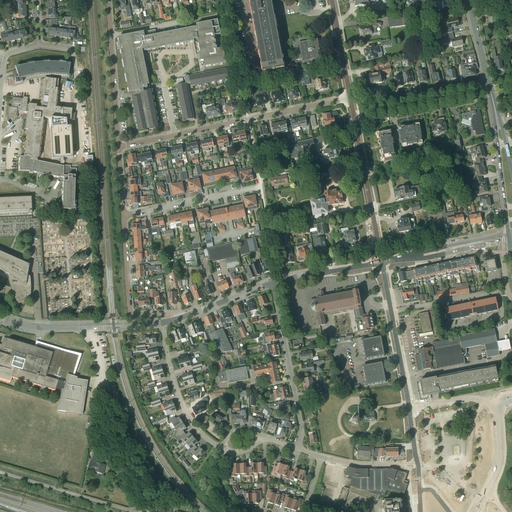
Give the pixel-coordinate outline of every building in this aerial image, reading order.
[(120,0),(118,1),(120,8),(120,11),(125,10),(127,18),(131,17),(129,6),(126,6),(124,0),(120,0)] [(130,0),(133,11),(139,10),(137,0),(130,0)] [(271,0),(249,0),(250,4),(263,73),(284,69),(284,68),(283,61),(272,4),(271,0)] [(47,12),(46,12),(46,16),(47,16),(50,16),(50,19),(57,18),(57,15),(55,15),(55,12),(59,12),(59,10),(61,10),(61,9),(61,8),(58,8),(58,9),(55,9),(47,10),(47,12)] [(410,16),(387,18),(388,28),(413,25),(413,21),(410,22),(410,16)] [(448,25),(444,26),(445,34),(452,32),(451,27),(459,25),(457,19),(447,21),(448,25)] [(510,19),(502,21),(504,29),(511,28),(510,19)] [(129,37),(119,40),(120,45),(120,47),(122,47),(123,49),(121,50),(129,93),(133,92),(134,97),(132,97),(139,133),(148,131),(148,129),(150,129),(150,130),(159,128),(151,90),(149,90),(148,85),(150,85),(143,50),(144,50),(194,40),(198,39),(201,53),(199,53),(201,61),(204,61),(205,67),(227,63),(224,48),(217,49),(217,46),(218,46),(217,39),(215,39),(215,36),(221,35),(218,20),(196,24),(197,27),(156,35),(155,30),(134,34),(129,35),(129,37)] [(370,25),(359,26),(361,38),(365,38),(365,35),(372,34),(371,28),(373,28),(376,28),(377,26),(381,26),(381,23),(375,22),(374,25),(372,26),(372,25),(370,25)] [(68,31),(67,38),(71,39),(71,40),(78,41),(77,34),(74,34),(74,32),(74,28),(70,27),(70,24),(69,24),(69,25),(68,24),(67,27),(69,27),(68,31)] [(5,29),(3,30),(4,33),(6,32),(8,42),(14,40),(12,33),(12,30),(7,31),(6,28),(5,29)] [(47,28),(47,32),(49,33),(48,36),(49,36),(49,37),(52,37),(52,36),(55,37),(56,29),(47,28)] [(25,30),(18,32),(20,39),(27,37),(25,30)] [(4,33),(0,33),(0,36),(2,44),(8,42),(6,32),(4,33)] [(444,35),(438,37),(437,37),(438,40),(443,39),(445,44),(452,42),(453,47),(463,45),(461,38),(454,39),(452,33),(444,35)] [(295,54),(291,55),(292,60),(293,66),(297,66),(296,60),(303,59),(304,65),(319,62),(318,52),(325,50),(323,40),(310,42),(309,37),(292,40),(295,54)] [(365,52),(364,52),(364,55),(365,55),(366,60),(383,57),(381,49),(380,46),(373,47),(369,48),(369,50),(364,51),(365,52)] [(501,57),(494,59),(495,62),(494,62),(495,65),(497,71),(500,70),(500,71),(502,70),(503,70),(501,57)] [(377,74),(369,76),(371,85),(382,83),(384,82),(384,81),(384,77),(383,77),(381,77),(380,74),(391,72),(389,61),(375,64),(376,70),(377,70),(377,74)] [(67,75),(69,64),(65,63),(64,65),(58,64),(58,62),(53,62),(49,62),(49,64),(42,64),(42,62),(38,63),(33,63),(34,65),(27,66),(27,64),(22,65),(18,67),(19,68),(15,69),(17,74),(14,75),(14,78),(15,85),(22,83),(21,79),(19,80),(18,79),(25,77),(32,75),(39,74),(46,74),(53,74),(58,74),(63,75),(67,75)] [(468,68),(469,77),(476,76),(475,69),(475,67),(474,67),(473,64),(471,64),(471,67),(468,68)] [(433,65),(429,65),(431,74),(432,73),(434,83),(437,82),(437,83),(440,83),(440,82),(438,72),(435,73),(433,65)] [(467,65),(461,66),(461,69),(461,72),(462,72),(463,78),(469,77),(468,68),(467,65)] [(448,71),(448,74),(449,74),(450,80),(453,79),(454,80),(455,80),(456,79),(455,70),(451,71),(451,67),(448,68),(448,71)] [(421,68),(416,69),(417,74),(418,74),(420,82),(426,81),(424,71),(422,72),(421,68)] [(186,84),(177,85),(184,121),(193,119),(186,84),(190,83),(191,86),(229,79),(228,70),(186,78),(186,76),(185,77),(185,78),(186,84)] [(401,76),(391,78),(391,82),(392,85),(397,85),(397,88),(403,87),(402,84),(405,83),(405,84),(403,73),(403,76),(401,77),(401,76)] [(403,73),(405,84),(405,81),(407,81),(408,84),(409,84),(409,85),(413,84),(413,83),(414,83),(411,73),(406,74),(403,75),(403,73)] [(317,87),(315,87),(316,91),(325,89),(324,85),(326,84),(325,81),(323,81),(323,79),(316,80),(317,87)] [(291,88),(288,88),(288,91),(289,94),(291,100),(294,99),(294,100),(296,99),(297,98),(300,97),(299,93),(297,94),(296,89),(292,90),(291,88)] [(275,91),(271,92),(272,94),(272,95),(272,98),(273,97),(274,103),(277,102),(278,103),(280,103),(280,102),(281,102),(281,101),(284,101),(283,97),(281,97),(280,93),(275,94),(275,91)] [(259,96),(256,97),(258,107),(259,107),(261,107),(261,106),(262,106),(262,105),(266,104),(264,95),(263,92),(259,93),(259,96)] [(25,99),(15,98),(14,107),(11,107),(10,119),(15,119),(15,118),(21,119),(21,114),(28,115),(30,98),(26,98),(25,99)] [(234,101),(231,101),(233,112),(236,111),(236,112),(238,111),(239,110),(238,107),(239,107),(240,106),(240,104),(239,104),(238,104),(237,102),(234,103),(234,101)] [(213,103),(211,103),(211,105),(214,116),(216,115),(217,116),(219,116),(219,115),(220,115),(218,106),(217,107),(217,105),(214,106),(213,103)] [(205,105),(202,106),(203,114),(206,113),(207,117),(208,117),(209,118),(210,118),(211,117),(214,116),(211,105),(205,106),(205,105)] [(469,113),(461,115),(462,119),(471,123),(470,125),(470,126),(470,127),(471,128),(472,128),(473,132),(475,131),(476,136),(483,134),(478,110),(475,111),(474,113),(473,113),(472,113),(470,113),(469,113)] [(324,121),(321,122),(322,126),(325,126),(335,124),(334,119),(331,119),(330,114),(322,115),(324,121)] [(305,117),(298,119),(300,127),(307,126),(305,117)] [(438,121),(431,123),(434,136),(439,135),(438,133),(446,132),(446,128),(445,123),(444,118),(438,120),(438,121)] [(298,119),(290,121),(292,129),(300,127),(298,119)] [(286,122),(278,123),(280,131),(287,130),(286,122)] [(278,123),(271,125),(273,133),(274,133),(274,134),(277,133),(277,132),(280,131),(278,123)] [(404,126),(398,127),(399,132),(398,132),(399,138),(400,138),(402,147),(412,146),(412,144),(417,144),(417,145),(423,144),(421,134),(420,128),(419,123),(412,124),(413,126),(405,127),(404,126)] [(266,126),(259,127),(261,136),(265,135),(267,140),(271,139),(270,134),(268,134),(266,126)] [(390,130),(378,132),(383,162),(396,160),(393,144),(394,144),(393,139),(392,139),(390,130)] [(241,132),(238,133),(240,141),(246,140),(245,131),(244,132),(243,131),(242,131),(241,132)] [(233,134),(232,134),(234,143),(240,141),(238,133),(235,133),(234,133),(233,133),(233,134)] [(222,138),(217,139),(218,146),(221,146),(222,149),(223,151),(225,151),(222,138)] [(295,143),(288,144),(291,159),(311,155),(314,154),(316,154),(313,142),(312,139),(295,142),(295,143)] [(459,140),(453,142),(455,149),(462,148),(462,147),(461,147),(459,140)] [(207,141),(201,142),(203,150),(206,149),(207,156),(210,155),(207,141)] [(191,144),(186,145),(188,153),(190,152),(191,156),(192,158),(194,157),(191,144)] [(470,149),(469,150),(471,153),(471,155),(474,154),(484,152),(482,146),(470,149)] [(314,154),(311,155),(311,157),(313,158),(324,156),(325,160),(329,159),(339,157),(342,156),(341,152),(340,152),(339,148),(333,149),(327,150),(323,151),(324,155),(315,156),(314,156),(314,154)] [(161,151),(155,152),(157,159),(160,159),(160,162),(161,166),(162,170),(165,169),(161,151)] [(484,152),(474,154),(476,163),(483,161),(482,158),(485,158),(484,152)] [(135,155),(128,156),(130,161),(129,161),(129,165),(136,163),(135,155)] [(20,157),(19,171),(29,171),(29,173),(32,173),(32,172),(59,178),(59,177),(63,178),(63,182),(62,210),(71,210),(71,212),(75,212),(75,206),(72,206),(73,182),(74,183),(74,176),(76,176),(76,169),(70,169),(70,166),(63,166),(63,168),(30,161),(30,160),(30,157),(24,157),(20,157)] [(477,165),(474,166),(475,172),(485,169),(483,161),(476,163),(477,165)] [(252,176),(251,172),(255,171),(254,165),(249,166),(250,169),(245,169),(248,182),(253,180),(254,180),(253,176),(252,176)] [(248,182),(245,169),(241,170),(240,167),(236,168),(238,175),(240,174),(242,184),(246,183),(246,182),(248,182)] [(207,173),(202,174),(204,185),(208,184),(212,183),(218,182),(218,181),(223,180),(223,181),(229,180),(229,179),(233,178),(233,179),(237,178),(234,168),(213,172),(213,171),(207,172),(207,173)] [(477,177),(474,178),(475,181),(482,179),(481,176),(486,175),(485,169),(475,172),(477,177)] [(286,175),(270,179),(272,189),(277,188),(277,185),(287,183),(286,175)] [(135,177),(135,180),(130,180),(130,186),(141,186),(140,176),(135,177)] [(193,180),(188,181),(190,193),(193,192),(193,191),(198,190),(198,191),(201,190),(198,179),(197,179),(197,178),(193,179),(193,180)] [(482,179),(475,181),(477,189),(486,187),(485,181),(482,182),(482,179)] [(168,196),(166,183),(162,184),(162,183),(157,184),(158,190),(157,190),(158,190),(157,191),(158,194),(159,193),(159,196),(162,196),(162,194),(164,194),(165,197),(168,196)] [(396,188),(395,189),(396,191),(395,191),(396,196),(397,196),(398,200),(403,199),(413,197),(416,196),(415,193),(420,192),(419,185),(401,189),(400,188),(399,188),(396,188)] [(319,201),(311,202),(313,216),(328,213),(327,206),(329,205),(329,206),(341,203),(344,203),(343,198),(342,198),(341,193),(339,193),(338,191),(338,189),(335,190),(335,191),(325,193),(324,187),(316,189),(318,200),(318,199),(319,201)] [(486,187),(477,189),(478,195),(488,193),(486,187)] [(247,197),(243,198),(246,208),(247,208),(247,210),(256,208),(256,206),(257,206),(256,201),(257,200),(256,197),(255,197),(255,196),(247,198),(247,197)] [(485,196),(479,197),(480,204),(482,203),(483,206),(480,207),(481,212),(488,211),(487,208),(490,207),(489,199),(486,199),(485,196)] [(0,211),(31,210),(30,198),(0,199),(0,211)] [(419,204),(410,206),(411,212),(420,211),(439,207),(437,200),(418,203),(419,204)] [(212,212),(210,212),(213,224),(229,221),(246,217),(243,205),(242,206),(242,205),(237,206),(237,207),(235,207),(235,206),(230,208),(227,209),(223,210),(223,209),(219,210),(219,211),(216,211),(216,210),(212,212)] [(200,210),(197,211),(199,222),(200,221),(200,223),(205,222),(205,221),(209,220),(209,219),(210,219),(207,208),(204,209),(204,210),(200,211),(200,210)] [(191,212),(185,213),(188,225),(194,224),(191,212)] [(185,213),(179,215),(182,225),(182,227),(188,225),(185,213)] [(456,223),(454,216),(454,213),(444,214),(441,214),(442,220),(445,220),(445,219),(447,218),(448,225),(456,223)] [(486,217),(485,217),(487,226),(488,226),(488,227),(491,226),(491,225),(494,225),(493,219),(492,216),(491,213),(488,214),(488,215),(486,216),(486,217)] [(462,215),(454,216),(456,223),(464,222),(462,215)] [(174,216),(168,217),(170,227),(173,227),(174,228),(176,228),(174,216)] [(163,218),(157,220),(159,231),(162,231),(161,229),(165,228),(164,225),(163,218)] [(408,220),(397,222),(398,226),(399,233),(410,231),(416,230),(414,219),(408,220)] [(152,225),(150,225),(152,233),(157,232),(157,235),(160,235),(159,231),(157,220),(151,221),(152,225)] [(133,229),(132,229),(132,231),(133,231),(149,230),(147,222),(144,223),(144,226),(143,227),(140,227),(140,223),(138,223),(136,223),(136,225),(133,225),(133,229)] [(321,228),(317,228),(318,233),(322,232),(322,235),(327,234),(325,223),(320,224),(321,228)] [(308,226),(298,228),(299,235),(310,233),(308,226)] [(348,228),(337,230),(338,234),(343,233),(345,244),(343,244),(344,248),(349,247),(348,243),(351,243),(351,246),(356,245),(355,242),(356,242),(353,230),(348,231),(348,228)] [(172,229),(164,231),(165,239),(174,237),(172,229)] [(193,245),(186,246),(188,251),(200,248),(199,243),(200,243),(198,232),(190,234),(193,245)] [(211,234),(204,236),(206,245),(212,243),(211,234)] [(255,238),(246,240),(249,253),(258,251),(255,238)] [(324,238),(316,239),(319,254),(320,253),(321,254),(323,253),(326,252),(324,238)] [(249,253),(246,240),(238,241),(241,255),(249,253)] [(208,256),(210,263),(225,260),(227,269),(241,266),(239,257),(236,242),(207,248),(207,249),(208,256)] [(311,244),(295,247),(298,258),(297,259),(297,261),(299,262),(304,260),(304,259),(310,258),(309,254),(313,253),(311,244)] [(290,246),(283,248),(287,263),(290,262),(291,263),(295,262),(294,259),(293,259),(290,246)] [(196,251),(184,253),(187,269),(198,267),(196,255),(196,251)] [(0,269),(8,274),(8,278),(9,281),(10,287),(11,291),(16,302),(18,302),(22,300),(26,298),(29,296),(29,294),(29,286),(29,278),(27,277),(28,265),(0,252),(0,269)] [(147,254),(135,255),(135,261),(138,261),(138,264),(144,263),(144,260),(145,257),(148,257),(147,254)] [(475,257),(468,259),(471,270),(474,270),(474,271),(477,270),(478,272),(479,272),(478,265),(476,265),(475,257)] [(468,259),(462,260),(465,273),(467,272),(467,271),(471,270),(468,259)] [(486,260),(484,261),(484,263),(485,270),(486,270),(486,273),(488,272),(495,271),(498,270),(497,268),(496,261),(495,259),(493,259),(486,260)] [(462,260),(456,261),(458,273),(462,272),(462,273),(465,273),(462,260)] [(269,261),(261,264),(264,273),(269,271),(268,269),(271,268),(271,266),(269,261)] [(456,261),(450,262),(452,275),(455,275),(455,274),(458,273),(456,261)] [(450,262),(444,264),(446,275),(450,275),(450,276),(452,275),(450,262)] [(138,267),(136,267),(136,272),(147,272),(149,271),(152,271),(156,271),(155,267),(150,267),(147,265),(144,265),(144,263),(138,264),(138,267)] [(257,264),(251,266),(251,267),(255,276),(260,275),(258,268),(259,267),(257,264)] [(444,264),(438,265),(440,278),(443,277),(443,276),(446,275),(444,264)] [(438,265),(431,266),(434,278),(437,277),(438,278),(440,278),(438,265)] [(431,266),(425,268),(428,280),(431,280),(430,279),(434,278),(431,266)] [(251,267),(247,269),(249,275),(248,276),(249,280),(252,279),(252,280),(255,279),(255,278),(256,277),(255,276),(251,267)] [(425,268),(419,269),(422,281),(425,280),(425,281),(428,280),(425,268)] [(405,272),(399,273),(400,281),(400,282),(415,279),(415,278),(414,278),(413,270),(412,271),(412,270),(411,269),(407,270),(406,271),(406,272),(405,272)] [(419,269),(413,270),(414,278),(415,278),(415,279),(416,283),(418,282),(418,281),(422,281),(419,269)] [(233,274),(229,275),(231,278),(230,279),(233,286),(238,284),(235,274),(236,274),(234,270),(232,271),(233,274)] [(236,274),(235,274),(238,284),(244,282),(241,275),(237,276),(236,274)] [(155,277),(151,280),(151,283),(152,284),(156,280),(163,279),(162,275),(155,277)] [(208,287),(204,288),(205,291),(206,291),(207,296),(208,295),(208,296),(211,295),(210,294),(214,293),(210,284),(213,283),(211,276),(207,277),(208,280),(205,281),(208,287)] [(221,277),(219,278),(224,290),(229,288),(226,280),(224,281),(223,279),(222,280),(221,277)] [(192,283),(192,287),(197,300),(202,298),(196,281),(192,283)] [(408,291),(401,292),(403,304),(419,301),(416,285),(407,286),(408,291)] [(311,306),(311,307),(311,308),(311,309),(312,309),(312,310),(313,310),(313,311),(314,311),(315,311),(316,311),(319,326),(325,325),(323,315),(340,312),(340,313),(343,312),(343,311),(348,310),(349,311),(352,311),(351,309),(353,309),(355,320),(354,320),(355,323),(356,323),(358,333),(364,332),(369,331),(368,329),(374,328),(371,313),(367,314),(366,316),(363,315),(362,307),(361,307),(360,306),(361,306),(360,304),(358,293),(358,291),(357,289),(353,290),(348,291),(348,290),(345,290),(345,291),(340,292),(339,291),(336,292),(336,293),(323,296),(323,291),(319,292),(320,296),(319,297),(319,298),(318,299),(319,300),(317,301),(314,301),(314,303),(313,303),(312,304),(312,305),(311,305),(311,306)] [(156,290),(152,290),(152,298),(156,298),(156,305),(159,305),(160,306),(162,306),(162,305),(163,305),(162,297),(156,297),(156,295),(158,295),(158,292),(156,292),(156,290)] [(185,292),(181,293),(182,297),(185,305),(191,302),(190,299),(191,299),(189,295),(187,290),(184,291),(185,292)] [(176,293),(168,293),(168,300),(169,300),(169,305),(170,305),(174,305),(175,305),(175,303),(176,303),(176,298),(176,295),(176,293)] [(261,297),(258,298),(260,302),(259,303),(261,306),(263,310),(264,311),(265,310),(265,309),(264,305),(267,304),(264,296),(263,296),(261,296),(261,297)] [(495,298),(445,308),(448,321),(460,318),(460,319),(463,318),(482,314),(483,315),(486,314),(486,313),(498,311),(495,298)] [(253,300),(246,303),(249,309),(250,312),(256,310),(253,300)] [(237,306),(234,307),(236,312),(235,313),(237,316),(238,316),(240,321),(246,319),(241,305),(240,305),(239,305),(237,306)] [(224,319),(220,321),(221,323),(223,328),(223,329),(230,327),(228,323),(232,322),(227,310),(226,310),(224,311),(221,312),(224,319)] [(428,312),(418,314),(422,333),(432,331),(428,312)] [(207,318),(204,319),(206,323),(205,323),(206,326),(207,326),(209,331),(207,332),(217,354),(218,354),(220,354),(225,352),(229,352),(233,351),(223,329),(214,333),(210,325),(213,324),(210,316),(210,317),(209,316),(208,317),(207,318)] [(199,323),(193,325),(197,334),(203,332),(199,323)] [(242,323),(237,325),(239,329),(243,339),(248,337),(244,327),(243,327),(242,323)] [(193,325),(188,327),(191,336),(197,334),(193,325)] [(182,329),(177,331),(180,340),(186,338),(182,329)] [(419,355),(415,356),(418,371),(423,370),(431,369),(430,365),(432,365),(433,370),(464,363),(462,356),(463,356),(464,355),(465,355),(465,354),(465,353),(466,353),(466,352),(466,351),(465,348),(485,345),(487,358),(499,356),(494,329),(490,330),(458,336),(459,338),(432,343),(433,347),(429,348),(418,350),(419,355)] [(177,331),(171,333),(175,342),(180,340),(177,331)] [(265,335),(263,336),(264,345),(263,345),(264,353),(279,350),(278,345),(271,346),(271,344),(267,345),(266,342),(275,340),(273,333),(265,335)] [(142,336),(141,337),(141,341),(146,341),(146,344),(156,343),(155,336),(146,337),(145,335),(142,336)] [(366,337),(356,339),(359,354),(364,353),(365,360),(384,356),(381,337),(366,340),(366,337)] [(1,345),(0,348),(0,347),(0,379),(10,382),(11,377),(55,391),(56,388),(61,389),(59,402),(57,411),(82,415),(87,381),(76,379),(77,378),(74,377),(72,376),(78,356),(41,345),(40,349),(34,347),(15,341),(3,338),(1,345)] [(510,348),(509,339),(504,340),(498,341),(499,350),(506,349),(510,348)] [(302,340),(293,342),(294,349),(303,347),(302,340)] [(148,354),(146,354),(146,357),(148,357),(158,355),(157,349),(147,351),(148,354)] [(279,350),(264,353),(266,353),(267,359),(273,358),(272,357),(280,356),(279,350)] [(311,351),(299,354),(300,361),(313,358),(311,351)] [(187,355),(178,357),(179,363),(189,360),(195,358),(197,358),(197,356),(192,357),(192,355),(188,356),(187,355)] [(189,360),(179,363),(181,369),(191,366),(190,366),(193,365),(192,360),(189,361),(189,360)] [(257,365),(253,366),(255,377),(256,377),(258,377),(260,377),(261,376),(263,376),(264,376),(266,375),(268,375),(269,375),(271,384),(280,382),(276,362),(267,364),(267,365),(261,366),(261,364),(257,365)] [(382,363),(363,366),(366,385),(386,382),(382,363)] [(312,364),(302,366),(303,374),(314,371),(312,364)] [(161,366),(152,369),(153,375),(163,372),(161,366)] [(498,382),(495,366),(494,366),(495,367),(437,379),(436,377),(419,380),(423,397),(439,393),(439,391),(497,380),(497,382),(498,382)] [(246,368),(218,373),(220,383),(228,381),(228,384),(248,380),(247,373),(249,370),(248,367),(246,368)] [(163,372),(153,375),(155,381),(164,378),(163,372)] [(191,372),(182,375),(183,381),(193,378),(191,372)] [(308,379),(302,380),(303,386),(315,384),(313,378),(315,377),(314,374),(307,376),(308,379)] [(193,378),(183,381),(185,387),(195,384),(193,378)] [(166,384),(157,387),(158,392),(168,389),(166,384)] [(315,384),(303,386),(305,393),(310,392),(311,395),(318,393),(318,390),(316,390),(315,384)] [(274,395),(271,395),(271,396),(287,393),(286,387),(278,389),(279,391),(273,392),(274,395)] [(196,390),(187,393),(189,399),(195,397),(196,400),(201,399),(202,393),(200,388),(196,389),(196,390)] [(168,389),(158,392),(160,398),(170,395),(168,389)] [(206,410),(203,404),(208,401),(206,398),(201,400),(202,401),(197,404),(198,406),(192,408),(196,415),(206,410)] [(172,401),(162,404),(165,410),(174,406),(172,401)] [(269,408),(265,405),(264,405),(263,407),(268,411),(267,415),(270,416),(272,411),(268,408),(269,408)] [(174,406),(165,410),(167,416),(176,412),(174,406)] [(239,407),(234,407),(234,411),(237,411),(237,416),(232,416),(231,421),(234,421),(234,424),(237,424),(239,424),(239,416),(239,414),(240,411),(239,411),(239,407)] [(369,415),(364,416),(365,422),(374,421),(373,412),(368,413),(369,415)] [(252,422),(251,425),(251,426),(253,427),(253,426),(256,427),(260,415),(257,413),(255,418),(252,417),(251,422),(252,422)] [(201,415),(198,424),(205,427),(209,417),(201,415)] [(218,415),(214,421),(219,424),(217,426),(224,431),(227,426),(221,422),(223,418),(218,415)] [(260,415),(256,427),(258,428),(260,429),(261,429),(262,426),(263,426),(265,422),(261,420),(263,415),(260,415)] [(354,416),(352,419),(352,422),(355,425),(358,424),(360,421),(360,418),(357,416),(354,416)] [(173,418),(167,421),(169,424),(171,423),(175,428),(182,423),(179,417),(174,420),(173,418)] [(271,421),(268,431),(274,433),(276,427),(279,428),(282,420),(281,420),(281,422),(278,421),(274,420),(273,422),(271,421)] [(282,420),(279,428),(282,429),(279,435),(280,435),(281,436),(282,437),(283,436),(286,437),(288,430),(289,427),(285,426),(286,422),(282,420)] [(175,428),(171,430),(174,434),(174,433),(177,438),(183,434),(181,431),(186,428),(182,423),(175,428)] [(312,432),(308,433),(310,444),(317,443),(315,431),(312,432)] [(183,434),(177,438),(175,439),(180,445),(184,441),(186,444),(193,438),(189,433),(185,436),(183,434)] [(193,438),(186,444),(190,449),(188,451),(190,453),(195,449),(193,446),(197,443),(193,438)] [(358,447),(357,456),(366,456),(366,457),(370,457),(370,455),(373,455),(374,449),(374,447),(370,446),(370,448),(358,447)] [(193,450),(189,455),(192,457),(193,455),(198,460),(204,452),(199,448),(196,452),(193,450)] [(374,449),(374,457),(384,457),(384,449),(374,449)] [(386,449),(386,457),(397,457),(398,456),(398,450),(397,449),(386,449)] [(94,450),(91,461),(95,462),(97,456),(99,457),(100,452),(94,450)] [(185,460),(182,462),(187,469),(190,466),(185,460)] [(90,461),(87,470),(102,474),(104,469),(102,469),(103,465),(90,461)] [(251,468),(248,468),(249,476),(254,476),(254,474),(257,474),(257,463),(251,464),(251,468)] [(263,463),(257,463),(257,474),(261,474),(261,476),(266,476),(266,467),(263,467),(263,463)] [(275,465),(271,475),(276,476),(277,474),(281,475),(284,465),(278,463),(277,466),(275,465)] [(234,468),(231,468),(231,477),(236,477),(236,475),(240,474),(240,464),(234,464),(234,468)] [(245,464),(240,464),(240,474),(244,474),(244,477),(249,476),(248,468),(246,468),(245,464)] [(284,465),(281,475),(284,476),(284,478),(288,480),(291,472),(288,471),(289,467),(284,465)] [(343,487),(337,505),(343,507),(348,492),(374,501),(375,499),(378,500),(380,496),(385,496),(387,491),(388,490),(395,492),(404,494),(407,485),(406,484),(406,482),(404,482),(407,474),(392,469),(388,470),(388,469),(370,470),(358,470),(356,470),(347,468),(346,476),(352,477),(350,486),(349,489),(343,487)] [(291,472),(288,480),(293,481),(294,479),(297,480),(300,470),(295,469),(294,472),(291,472)] [(300,470),(297,480),(301,481),(300,484),(305,485),(308,477),(305,476),(306,472),(300,470)] [(268,490),(266,498),(269,499),(268,503),(273,504),(276,495),(273,493),(273,491),(268,490)] [(256,494),(252,494),(252,504),(258,504),(258,500),(261,500),(261,491),(256,492),(256,494)] [(248,492),(243,492),(243,501),(246,501),(247,504),(252,504),(252,494),(248,494),(248,492)] [(276,495),(273,504),(279,506),(280,502),(283,503),(285,495),(280,493),(280,496),(276,495)] [(285,495),(283,503),(285,504),(284,508),(290,510),(293,500),(289,499),(290,496),(285,495)] [(293,500),(290,510),(296,511),(297,508),(300,508),(302,500),(297,499),(297,501),(293,500)] [(403,511),(403,500),(382,501),(382,511),(403,511)]
